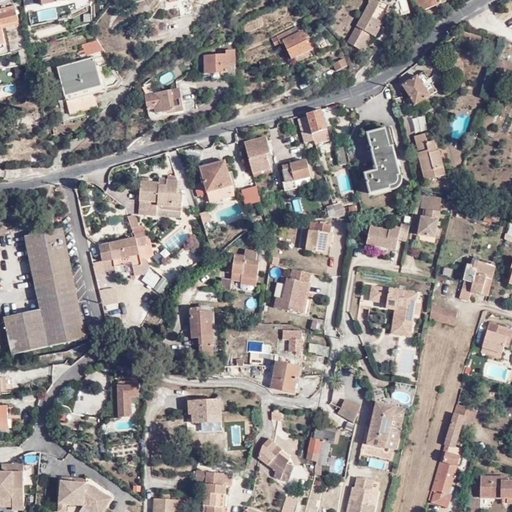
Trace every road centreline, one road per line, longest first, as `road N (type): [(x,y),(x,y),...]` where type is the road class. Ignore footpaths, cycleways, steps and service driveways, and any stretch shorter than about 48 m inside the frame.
road 1 (tertiary): [(481,0),(367,84),(0,187)]
road 2 (unknown): [(201,0),(84,136),(63,174)]
road 3 (unknown): [(171,381),(178,305),(221,266)]
